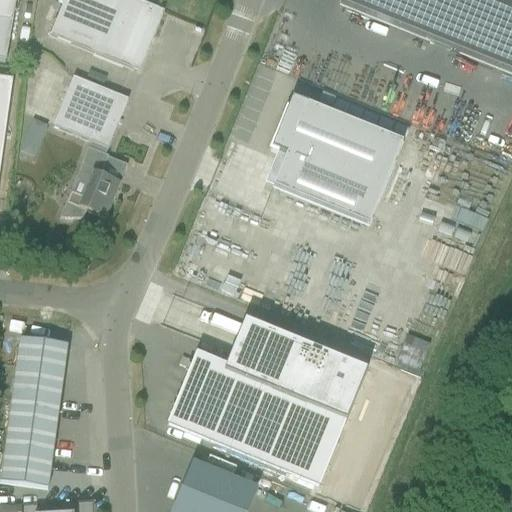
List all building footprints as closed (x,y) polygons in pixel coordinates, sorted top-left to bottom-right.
[(0,0),(0,64),(4,66),(10,26),(14,0),(0,0)] [(58,0),(63,2),(48,39),(119,68),(138,75),(163,14),(144,7),(127,0),(58,0)] [(511,0),(341,0),(338,8),(511,79),(511,0)] [(0,80),(0,163),(12,82),(0,80)] [(72,80),(51,130),(106,152),(126,103),(72,80)] [(290,102),(269,153),(276,155),(284,159),(272,190),(271,191),(367,229),(401,146),(290,102)] [(32,123),(27,136),(37,140),(42,137),(45,129),(32,123)] [(66,202),(58,221),(81,222),(84,215),(104,222),(118,186),(99,178),(107,159),(104,158),(87,150),(81,166),(74,183),(86,188),(81,202),(68,197),(66,202)] [(168,428),(320,490),(366,376),(245,326),(225,376),(194,363),(168,428)] [(405,333),(393,362),(418,373),(431,344),(405,333)] [(18,341),(14,371),(62,377),(66,348),(18,341)] [(14,371),(10,399),(58,406),(62,377),(14,371)] [(10,399),(6,428),(54,435),(58,406),(10,399)] [(6,428),(2,457),(50,464),(54,435),(6,428)] [(50,464),(2,457),(0,471),(0,485),(46,492),(50,464)] [(172,511),(246,511),(254,492),(191,466),(172,511)]
